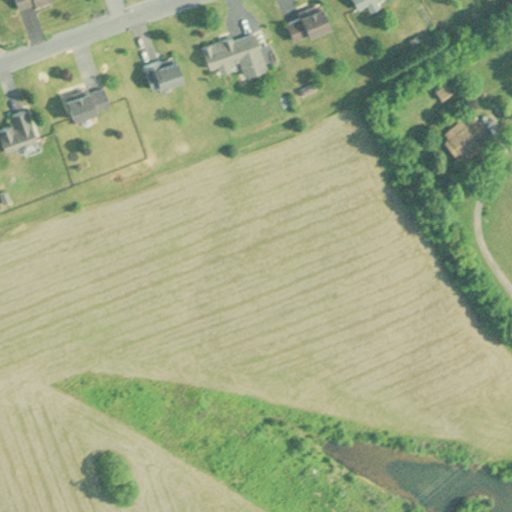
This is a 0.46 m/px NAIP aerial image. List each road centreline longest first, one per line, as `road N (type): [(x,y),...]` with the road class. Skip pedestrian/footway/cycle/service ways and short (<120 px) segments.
road 1 (residential): [(0,60),(177,0)]
road 2 (residential): [(511,292),(487,255),(474,215),(496,144)]
